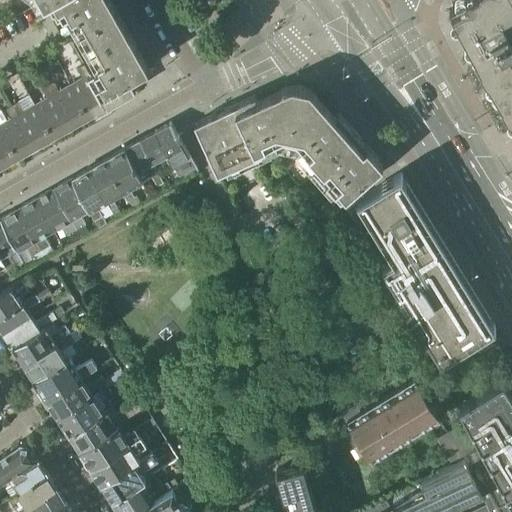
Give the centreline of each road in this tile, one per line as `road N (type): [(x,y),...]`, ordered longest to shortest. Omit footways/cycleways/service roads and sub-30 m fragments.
road 1 (residential): [(213,83),(0,200)]
road 2 (unknown): [(315,346),(347,400),(420,356)]
road 3 (secondary): [(421,118),(422,96),(363,0)]
road 4 (secondary): [(327,23),(421,118)]
road 5 (residential): [(213,83),(327,23)]
